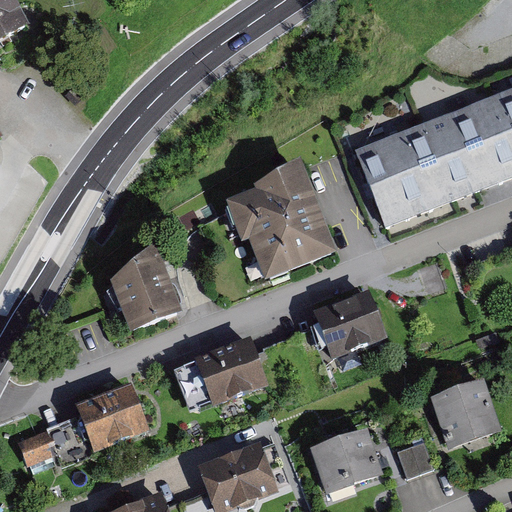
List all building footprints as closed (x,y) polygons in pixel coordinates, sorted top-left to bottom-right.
[(0,0),(0,42),(30,25),(16,0),(0,0)] [(511,98),(344,163),(375,244),(511,191),(511,98)] [(266,282),(336,255),(300,162),(255,188),(257,195),(228,205),(242,243),(250,242),(266,282)] [(132,334),(181,313),(156,247),(114,283),(132,334)] [(370,294),(317,312),(333,359),(386,342),(370,294)] [(251,339),(198,359),(216,406),(269,386),(251,339)] [(131,387),(78,406),(94,451),(148,432),(131,387)] [(477,396),(423,414),(441,467),(495,449),(477,396)] [(55,462),(51,436),(25,440),(28,466),(55,462)] [(361,445),(302,463),(318,511),(322,511),(377,494),(361,445)] [(423,447),(398,456),(408,481),(420,476),(432,472),(423,447)] [(253,460),(190,483),(201,511),(270,511),(272,511),(253,460)]
